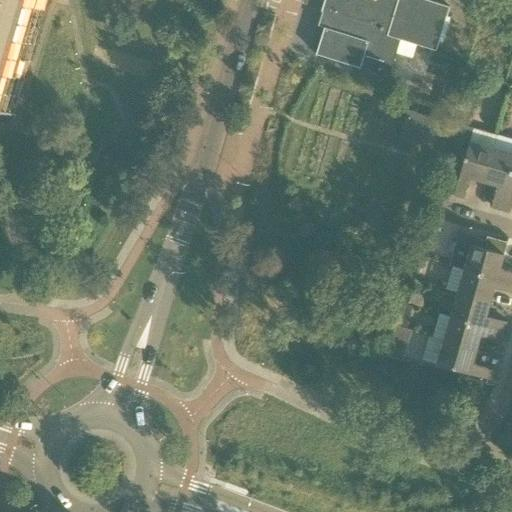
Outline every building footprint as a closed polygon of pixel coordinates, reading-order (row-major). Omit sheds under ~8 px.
[(12,113),(17,96),(45,0),(0,0),(0,111),(13,115),(14,113),(12,113)] [(333,30),(325,27),(317,55),(361,68),(362,63),(369,65),(367,71),(389,78),(402,39),(436,50),(450,6),(429,0),(325,0),(322,11),(337,16),(333,30)] [(458,89),(445,84),(440,99),(454,103),(458,89)] [(435,136),(440,120),(409,111),(405,126),(435,136)] [(497,135),(474,129),(460,125),(440,191),(465,198),(471,177),(485,181),(494,148),(497,135)] [(502,209),(511,172),(511,153),(494,148),(485,181),(498,185),(492,206),(502,209)] [(511,172),(502,209),(511,212),(511,208),(511,172)] [(508,242),(487,236),(486,240),(459,232),(450,265),(465,269),(511,282),(511,272),(500,269),(508,242)] [(511,292),(511,282),(465,269),(458,293),(491,302),(495,288),(511,292)] [(487,316),(491,302),(458,293),(451,317),(505,332),(508,322),(487,316)] [(502,341),(505,332),(451,317),(444,340),(477,350),(481,335),(502,341)] [(396,326),(391,341),(407,346),(412,331),(396,326)] [(473,364),(477,350),(444,340),(438,364),(491,380),(494,370),(473,364)]
